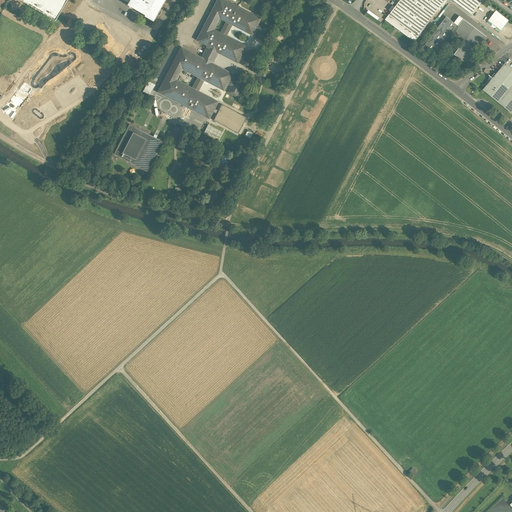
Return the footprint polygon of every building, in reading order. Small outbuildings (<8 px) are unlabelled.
[(66,0),(20,0),(55,20),(66,0)] [(123,0),(128,3),(127,5),(145,15),(144,16),(153,21),(157,15),(159,16),(161,11),(159,10),(165,0),(123,0)] [(217,102),(198,92),(204,80),(223,90),(227,83),(228,81),(231,74),(212,64),(218,52),(238,62),(241,56),(243,53),(246,46),(227,37),(233,24),(252,34),(255,28),(257,25),(260,19),(224,0),(218,0),(198,40),(209,46),(202,59),(181,48),(159,92),(209,118),(212,112),(214,108),(217,102)] [(429,1),(427,0),(400,0),(385,19),(414,42),(439,9),(429,1)] [(482,1),(481,0),(430,0),(429,1),(439,9),(441,6),(445,0),(453,0),(472,14),(482,1)] [(367,13),(378,20),(380,17),(369,10),(367,13)] [(488,20),(501,30),(509,21),(496,11),(488,20)] [(463,19),(459,16),(454,23),(458,26),(463,19)] [(454,23),(446,17),(424,46),(436,55),(453,33),(458,26),(454,23)] [(463,19),(458,26),(453,33),(464,41),(475,28),(463,19)] [(263,24),(262,28),(257,25),(255,28),(260,30),(257,37),(266,41),(272,29),(263,24)] [(464,41),(454,54),(466,63),(486,37),(475,28),(464,41)] [(249,52),(247,55),(243,53),(241,56),(246,58),(242,64),(251,69),(258,57),(249,52)] [(494,73),(491,77),(489,75),(488,75),(489,75),(488,80),(489,80),(485,85),(486,86),(483,90),(499,103),(511,86),(511,68),(505,63),(496,74),(494,73)] [(234,80),(232,83),(228,81),(227,83),(231,86),(228,92),(237,96),(243,84),(234,80)] [(143,92),(150,95),(155,85),(148,82),(143,92)] [(511,86),(499,103),(511,113),(511,111),(511,86)] [(247,117),(222,104),(218,111),(214,108),(212,112),(217,114),(213,121),(239,134),(247,117)] [(162,141),(129,124),(113,154),(147,172),(162,141)] [(204,133),(218,141),(222,132),(208,125),(204,133)] [(169,138),(174,141),(180,130),(174,127),(169,138)]
